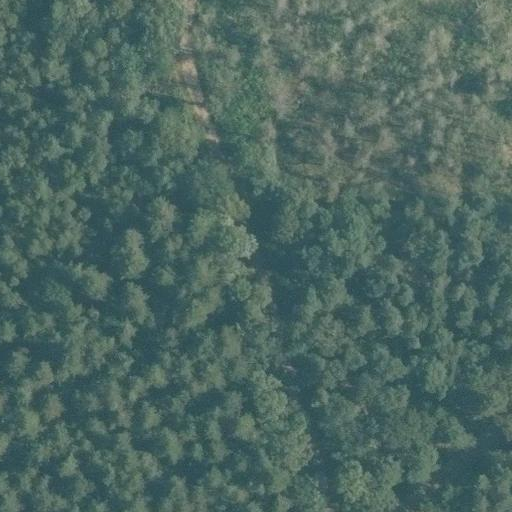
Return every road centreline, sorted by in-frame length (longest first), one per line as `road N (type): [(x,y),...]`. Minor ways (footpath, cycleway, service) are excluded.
road 1 (track): [(169,0),(342,511)]
road 2 (track): [(511,421),(396,511)]
